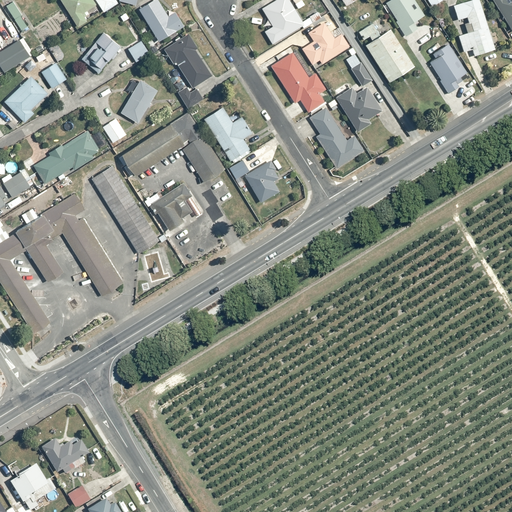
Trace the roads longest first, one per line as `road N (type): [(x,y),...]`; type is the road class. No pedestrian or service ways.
road 1 (secondary): [(336,210),(77,369)]
road 2 (residential): [(215,0),(221,30),(336,210)]
road 3 (residential): [(165,511),(77,369)]
road 4 (secondary): [(445,143),(336,210)]
